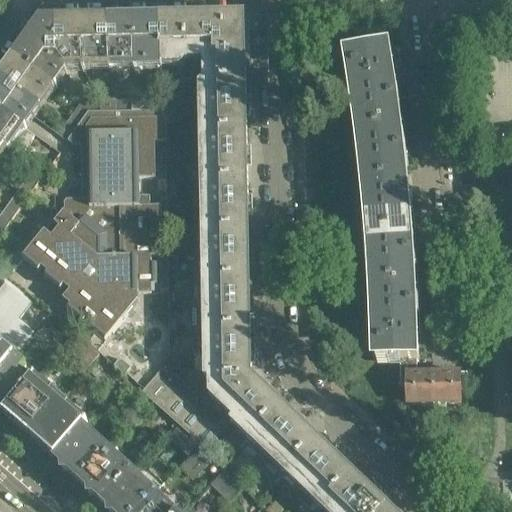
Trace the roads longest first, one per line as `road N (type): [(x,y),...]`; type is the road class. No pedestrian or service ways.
road 1 (residential): [(440,511),(289,354),(277,244),(275,0)]
road 2 (residential): [(449,330),(413,0)]
